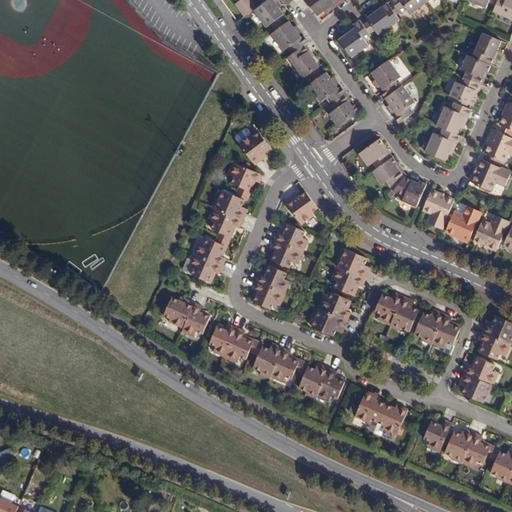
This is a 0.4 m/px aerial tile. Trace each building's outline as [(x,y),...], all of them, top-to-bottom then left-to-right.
[(240,10),(252,2),(249,0),(240,0),(239,1),(235,4),(240,10)] [(294,1),(293,0),(269,0),(268,1),(257,9),(254,11),(267,28),(271,25),(279,19),(285,15),(277,5),(283,0),(284,0),(288,5),(294,1)] [(334,3),(331,0),(305,0),(308,4),(317,15),(323,10),(329,6),(331,9),(336,6),(334,3)] [(409,14),(426,2),(424,0),(388,0),(391,3),(397,12),(398,13),(405,8),(409,14)] [(495,5),(496,0),(465,0),(484,9),(487,2),(495,5)] [(511,0),(496,0),(495,5),(491,12),(511,20),(511,0)] [(257,9),(252,2),(240,10),(245,17),(254,11),(257,9)] [(377,34),(398,19),(394,14),(388,5),(386,2),(380,7),(381,8),(382,9),(375,14),(373,11),(365,18),(367,21),(373,29),(377,34)] [(397,12),(391,3),(388,5),(394,14),(397,12)] [(380,7),(379,5),(372,10),(373,11),(375,14),(382,9),(381,8),(380,7)] [(337,40),(350,57),(367,45),(363,40),(370,35),(368,32),(362,25),(358,19),(348,27),(349,30),(350,30),(344,35),(337,40)] [(280,20),(272,26),(274,29),(283,23),(280,20)] [(373,29),(367,21),(362,25),(368,32),(373,29)] [(290,54),(303,45),(305,43),(297,32),(294,35),(290,28),(285,22),(283,23),(274,29),(267,35),(279,52),(285,48),(290,54)] [(349,30),(348,27),(341,32),(344,35),(350,30),(349,30)] [(466,54),(489,64),(492,58),(490,57),(493,50),(495,51),(500,40),(481,32),(474,49),(468,46),(466,54)] [(307,50),(303,45),(290,54),(287,56),(302,78),(307,74),(316,68),(319,66),(312,56),(310,58),(305,52),(307,50)] [(314,55),(309,49),(307,50),(305,52),(310,58),(312,56),(314,55)] [(465,71),(462,77),(477,84),(483,71),(486,72),(489,64),(466,54),(459,69),(465,71)] [(383,98),(384,97),(398,87),(393,81),(399,77),(387,60),(369,73),(373,78),(378,85),(375,87),(383,98)] [(310,77),(318,71),(316,68),(307,74),(310,77)] [(330,103),(343,94),(345,92),(337,82),(334,84),(330,78),(325,71),(321,75),(312,81),(307,85),(320,102),(325,98),(330,103)] [(321,75),(318,71),(310,77),(312,81),(321,75)] [(477,84),(480,85),(486,72),(483,71),(477,84)] [(477,84),(462,77),(456,75),(447,95),(457,99),(466,103),(471,106),(474,98),(471,97),(477,84)] [(398,87),(384,97),(388,103),(393,109),(390,111),(398,123),(413,111),(408,105),(414,101),(402,84),(398,87)] [(474,98),(480,85),(477,84),(471,97),(474,98)] [(353,104),(345,92),(343,94),(351,106),(353,104)] [(327,111),(338,126),(358,110),(353,104),(351,106),(343,94),(330,103),(322,109),(324,113),(327,111)] [(237,100),(229,97),(226,105),(234,109),(237,100)] [(434,124),(441,128),(454,134),(457,127),(461,119),(465,121),(470,109),(465,106),(455,102),(452,101),(449,108),(443,105),(434,124)] [(511,103),(507,101),(501,114),(503,115),(505,116),(511,103)] [(505,116),(503,115),(499,125),(511,130),(511,102),(511,103),(505,116)] [(237,142),(250,132),(247,129),(244,127),(234,134),(234,137),(237,142)] [(454,134),(441,128),(438,135),(431,132),(422,151),(443,160),(446,153),(449,145),(453,147),(458,135),(454,134)] [(496,131),(492,129),(486,142),(488,143),(490,144),(496,131)] [(250,132),(237,142),(254,164),(264,157),(260,152),(263,150),(264,152),(271,147),(259,131),(252,136),(250,132)] [(490,144),(488,143),(484,153),(503,162),(507,153),(511,154),(511,137),(496,131),(490,144)] [(375,168),(389,158),(380,147),(383,145),(378,138),(357,153),(366,166),(371,162),(375,168)] [(391,157),(383,145),(380,147),(389,158),(391,157)] [(391,157),(389,158),(375,168),(371,171),(380,184),(384,181),(391,191),(402,177),(394,165),(396,163),(391,157)] [(511,172),(481,159),(478,168),(475,174),(472,183),(491,191),(495,182),(505,186),(511,172)] [(231,174),(236,162),(234,161),(228,173),(231,174)] [(236,162),(231,174),(235,176),(232,182),(240,186),(248,189),(252,182),(249,181),(251,177),(256,180),(260,181),(263,174),(236,162)] [(394,165),(402,177),(405,174),(396,163),(394,165)] [(405,174),(402,177),(415,183),(417,180),(405,174)] [(237,190),(249,195),(256,180),(251,177),(249,181),(252,182),(248,189),(240,186),(237,190)] [(415,183),(402,177),(391,191),(402,196),(401,201),(414,207),(424,183),(417,180),(415,183)] [(223,190),(219,198),(215,208),(216,208),(243,220),(246,212),(237,209),(239,205),(241,206),(244,199),(235,195),(223,190)] [(249,195),(237,190),(235,195),(244,199),(247,200),(249,195)] [(299,199),(295,194),(285,201),(302,224),(314,215),(312,212),(318,207),(306,190),(300,195),(302,197),(299,199)] [(431,190),(423,209),(432,213),(427,223),(441,229),(446,217),(449,212),(454,199),(445,196),(439,193),(431,190)] [(211,206),(213,207),(215,208),(219,198),(215,196),(211,206)] [(445,230),(455,235),(456,233),(468,238),(470,235),(471,231),(480,211),(466,205),(462,214),(453,211),(452,214),(450,218),(445,230)] [(243,220),(216,208),(210,221),(214,222),(211,229),(219,232),(228,236),(231,228),(229,227),(230,224),(235,227),(239,228),(243,220)] [(487,246),(496,250),(500,241),(502,237),(508,221),(494,215),(490,224),(480,220),(475,232),(473,236),(472,240),(480,243),(487,246)] [(277,230),(273,239),(299,250),(304,237),(302,236),(305,230),(287,222),(284,230),(288,231),(287,234),(280,231),(277,230)] [(231,228),(228,236),(219,232),(217,236),(229,241),(235,227),(230,224),(229,227),(231,228)] [(511,225),(510,225),(505,238),(503,242),(502,245),(511,249),(511,225)] [(468,238),(456,233),(455,235),(454,236),(467,242),(468,238)] [(217,236),(215,241),(224,245),(220,253),(218,252),(216,254),(222,257),(229,241),(217,236)] [(304,237),(299,250),(302,251),(308,238),(304,237)] [(201,241),(195,254),(222,265),(225,258),(222,257),(216,254),(218,252),(220,253),(224,245),(215,241),(207,238),(205,243),(201,241)] [(299,250),(273,239),(270,246),(273,247),(280,250),(279,253),(275,251),(271,259),(288,267),(291,261),(294,262),(299,250)] [(280,250),(273,247),(268,258),(271,259),(275,251),(279,253),(280,250)] [(340,268),(366,279),(369,271),(361,267),(362,264),(365,265),(368,258),(346,248),(342,257),(338,267),(340,268)] [(302,251),(299,250),(294,262),(297,263),(302,251)] [(195,254),(193,253),(189,254),(183,267),(184,270),(191,274),(194,268),(190,267),(195,254)] [(218,274),(222,265),(195,254),(190,267),(194,268),(191,274),(207,281),(211,274),(208,272),(209,270),(215,272),(218,274)] [(259,272),(255,280),(281,291),(286,279),(283,278),(286,271),(269,264),(266,272),(269,273),(268,276),(262,273),(259,272)] [(340,268),(338,267),(337,266),(331,279),(334,280),(340,268)] [(362,287),(366,279),(340,268),(334,280),(337,282),(335,288),(351,295),(355,287),(352,286),(353,283),(359,286),(362,287)] [(286,279),(281,291),(284,293),(290,280),(286,279)] [(281,291),(255,280),(252,287),(255,289),(261,291),(260,294),(257,292),(253,301),(270,308),(273,302),(275,303),(281,291)] [(261,291),(255,289),(250,300),(253,301),(257,292),(260,294),(261,291)] [(284,293),(281,291),(275,303),(279,305),(284,293)] [(394,295),(383,291),(382,293),(390,297),(389,300),(392,301),(394,295)] [(380,316),(392,321),(403,295),(396,292),(394,295),(392,301),(389,300),(390,297),(382,293),(375,310),(381,313),(380,316)] [(347,312),(341,310),(343,306),(346,308),(349,300),(333,293),(330,298),(327,297),(321,309),(347,320),(350,313),(347,312)] [(168,320),(184,326),(194,301),(183,296),(180,302),(177,300),(178,297),(171,295),(163,313),(170,315),(168,320)] [(324,295),(318,308),(320,309),(321,309),(327,297),(324,295)] [(403,295),(392,321),(391,323),(402,327),(408,330),(418,309),(412,306),(411,309),(407,307),(411,298),(403,295)] [(352,301),(349,300),(346,308),(343,306),(341,310),(347,312),(352,301)] [(194,301),(184,326),(183,328),(196,333),(197,330),(203,333),(210,316),(202,312),(201,316),(198,314),(201,308),(203,305),(194,301)] [(347,320),(321,309),(320,309),(315,319),(312,327),(334,337),(337,330),(334,328),(336,325),(344,328),(347,320)] [(434,339),(445,313),(437,310),(434,319),(429,317),(431,314),(424,311),(415,333),(423,337),(433,341),(434,339)] [(453,317),(445,313),(434,339),(446,344),(444,348),(443,350),(452,354),(455,345),(453,344),(460,328),(452,324),(451,327),(449,326),(451,320),(453,317)] [(486,324),(482,331),(508,342),(510,343),(511,338),(511,321),(496,314),(493,322),(496,323),(494,327),(486,324)] [(391,324),(391,323),(392,321),(380,316),(378,319),(391,324)] [(229,328),(218,323),(217,326),(225,329),(224,332),(227,334),(229,328)] [(238,328),(231,325),(229,328),(227,334),(224,332),(225,329),(217,326),(209,343),(215,345),(214,348),(226,354),(238,328)] [(196,333),(183,328),(182,330),(195,336),(196,333)] [(246,331),(238,328),(226,354),(239,359),(240,357),(246,359),(250,351),(254,342),(246,339),(244,342),(242,341),(244,335),(246,331)] [(508,342),(482,331),(479,339),(482,340),(488,342),(486,345),(483,344),(480,352),(497,360),(499,354),(503,355),(508,342)] [(434,339),(433,341),(432,343),(444,348),(446,344),(434,339)] [(255,340),(254,342),(250,351),(254,353),(259,342),(255,340)] [(488,342),(482,340),(477,351),(480,352),(483,344),(486,345),(488,342)] [(263,344),(259,342),(254,353),(258,355),(262,346),(263,344)] [(511,344),(510,343),(508,342),(503,355),(506,356),(511,344)] [(271,375),(272,374),(283,349),(275,345),(271,353),(268,351),(269,349),(262,346),(258,355),(253,368),(261,371),(271,375)] [(225,357),(226,354),(214,348),(212,351),(225,357)] [(292,352),(283,349),(272,374),(285,380),(286,377),(292,380),(295,372),(300,362),(292,359),(290,363),(288,361),(290,356),(292,352)] [(239,359),(226,354),(225,357),(237,362),(239,359)] [(467,364),(464,373),(490,384),(496,371),(492,370),(495,364),(478,356),(475,364),(478,365),(476,368),(471,366),(467,364)] [(295,372),(299,374),(305,362),(301,360),(300,362),(295,372)] [(305,362),(299,374),(304,376),(309,367),(310,364),(305,362)] [(318,394),(329,369),(321,365),(317,374),(314,372),(315,369),(309,367),(304,376),(299,388),(307,391),(317,396),(318,394)] [(337,373),(329,369),(318,394),(330,400),(331,397),(337,400),(345,383),(337,380),(336,383),(333,382),(336,376),(337,373)] [(492,385),(493,385),(498,373),(496,371),(490,384),(492,385)] [(492,385),(490,384),(464,373),(460,380),(469,384),(468,388),(465,386),(461,394),(484,403),(487,395),(492,385)] [(272,374),(271,375),(271,377),(284,383),(285,380),(272,374)] [(370,419),(377,422),(385,403),(379,401),(377,403),(374,402),(376,396),(365,391),(354,417),(369,423),(370,419)] [(318,394),(317,396),(316,397),(329,403),(330,400),(318,394)] [(385,403),(377,422),(373,432),(381,436),(383,430),(397,436),(408,410),(397,405),(394,411),(391,410),(392,407),(385,403)] [(443,423),(432,418),(430,421),(439,425),(438,427),(441,429),(443,423)] [(430,440),(428,444),(441,449),(452,423),(445,420),(443,423),(441,429),(438,427),(439,425),(430,421),(423,438),(430,440)] [(464,460),(476,433),(468,430),(465,438),(461,436),(462,434),(455,431),(445,453),(454,457),(462,461),(463,461),(464,461),(464,460)] [(483,437),(476,433),(464,460),(476,465),(478,462),(484,464),(487,457),(491,448),(483,444),(482,447),(479,446),(482,441),(483,437)] [(487,457),(492,459),(497,448),(482,441),(479,446),(482,447),(483,444),(491,448),(487,457)] [(441,449),(428,444),(427,447),(439,452),(441,449)] [(497,448),(492,459),(497,461),(501,452),(502,450),(497,448)] [(509,480),(511,474),(511,454),(510,459),(509,459),(506,457),(507,454),(501,452),(497,461),(491,474),(499,477),(509,481),(509,480)] [(464,461),(463,461),(463,463),(475,468),(476,465),(464,460),(464,461)] [(0,511),(18,511),(21,506),(14,503),(17,495),(5,490),(2,497),(0,500),(0,511)]
